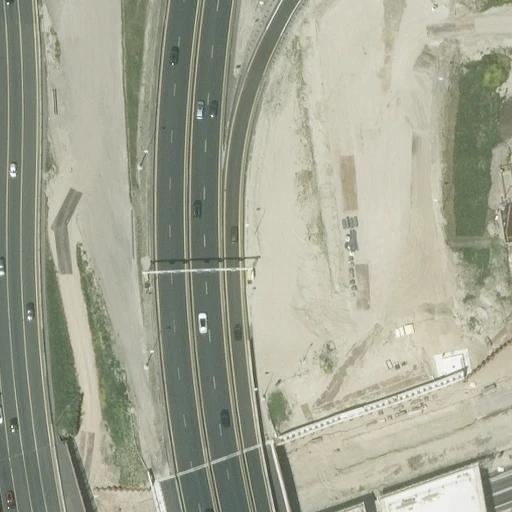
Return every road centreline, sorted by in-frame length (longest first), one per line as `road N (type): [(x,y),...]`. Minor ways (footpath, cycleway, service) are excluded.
road 1 (motorway): [(329,511),(205,0)]
road 2 (motorway): [(0,11),(179,318)]
road 3 (motorway): [(420,511),(375,221)]
road 4 (secondary): [(511,428),(260,511)]
road 5 (motorway): [(375,221),(432,0)]
road 6 (motorway): [(375,221),(351,0)]
road 7 (motorway): [(179,318),(229,511)]
road 8 (motorway): [(92,0),(145,180)]
road 9 (motorway): [(119,0),(145,180)]
road 10 (motorway): [(145,180),(179,318)]
